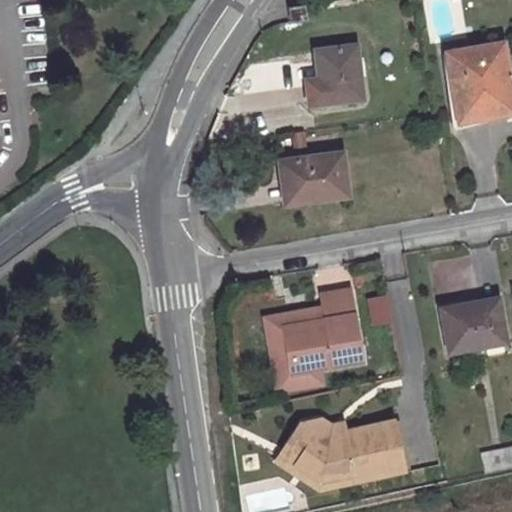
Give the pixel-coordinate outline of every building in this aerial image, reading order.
[(304,4),(287,7),(289,23),(307,20),(304,4)] [(511,99),(502,42),(447,52),(458,121),(490,116),(511,111),(511,99)] [(354,45),(319,50),(322,79),(306,82),(309,106),(361,100),(354,45)] [(341,154),(279,162),(282,180),(285,203),(316,199),(346,195),(341,154)] [(350,290),(321,296),(323,308),(324,315),(309,318),(310,323),(283,328),(292,375),(335,367),(363,362),(350,290)] [(365,329),(388,323),(380,294),(358,299),(365,329)] [(466,305),(441,310),(448,353),(506,341),(497,299),(466,305)] [(324,315),(323,308),(264,320),(278,393),(337,382),(335,367),(292,375),(283,328),(310,323),(309,318),(324,315)] [(403,472),(391,423),(344,434),(335,436),(328,432),(330,429),(329,429),(317,421),(300,425),(292,437),(307,446),(294,467),(319,484),(343,479),(352,484),(403,472)] [(335,436),(344,434),(342,426),(329,429),(330,429),(328,432),(335,436)] [(307,446),(292,437),(275,464),(318,492),(352,484),(343,479),(319,484),(294,467),(307,446)] [(511,448),(480,455),(484,475),(511,468),(511,448)]
